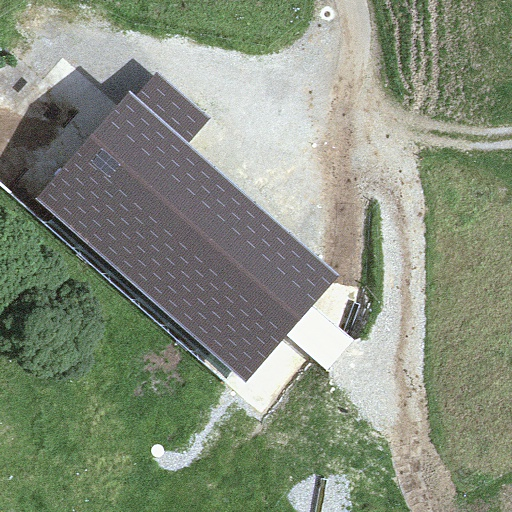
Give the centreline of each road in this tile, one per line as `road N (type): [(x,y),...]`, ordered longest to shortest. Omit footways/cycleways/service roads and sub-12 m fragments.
road 1 (track): [(338,0),(352,33),(334,110),(246,188)]
road 2 (track): [(334,110),(454,141),(511,145)]
